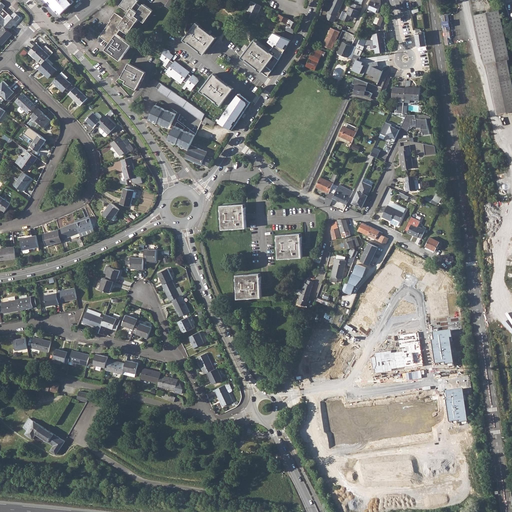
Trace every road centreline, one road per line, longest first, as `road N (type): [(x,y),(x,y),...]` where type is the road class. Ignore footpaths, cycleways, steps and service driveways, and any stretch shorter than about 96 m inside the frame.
road 1 (unclassified): [(431,0),(504,511)]
road 2 (residential): [(201,416),(0,358)]
road 3 (residential): [(350,384),(398,292),(418,299),(430,374)]
road 4 (tertiary): [(257,397),(183,222)]
road 5 (residential): [(175,358),(36,325),(0,331)]
road 6 (secondary): [(234,142),(298,47),(316,0)]
road 7 (tertiary): [(58,33),(161,160)]
road 8 (residential): [(25,222),(76,204),(89,190),(92,153),(72,123)]
road 9 (secondary): [(0,279),(133,233)]
road 10 (residential): [(234,142),(332,213)]
